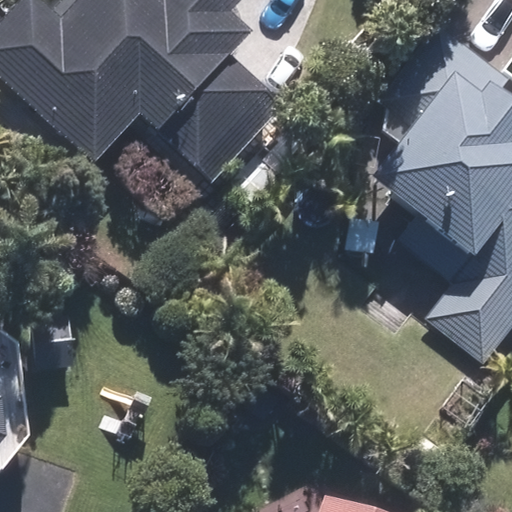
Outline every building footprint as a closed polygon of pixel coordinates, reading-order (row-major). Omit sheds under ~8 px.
[(248,36),(228,16),(241,3),(237,0),(56,0),(46,11),(34,0),(18,0),(0,18),(0,79),(89,169),(130,129),(199,197),(282,114),(226,58),(248,36)] [(510,77),(444,24),(366,121),(395,145),(364,184),(469,268),(426,322),(482,366),(511,328),(511,96),(501,88),(510,77)] [(80,315),(34,315),(34,371),(80,371),(80,315)] [(0,478),(22,449),(16,401),(0,393),(0,478)] [(379,511),(311,488),(269,511),(379,511)]
